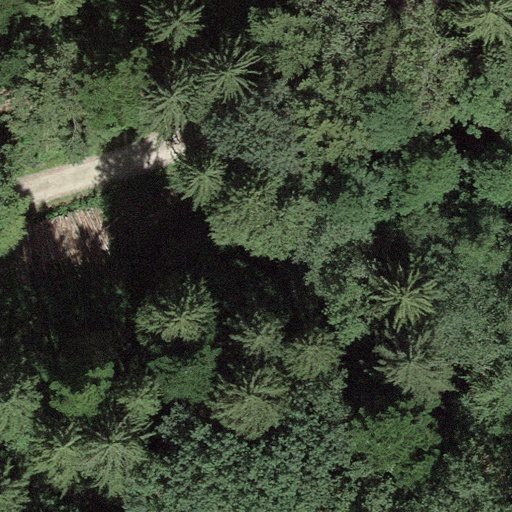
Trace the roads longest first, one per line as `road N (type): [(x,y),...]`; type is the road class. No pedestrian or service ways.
road 1 (track): [(0,192),(79,173),(403,0)]
road 2 (track): [(227,511),(0,442)]
